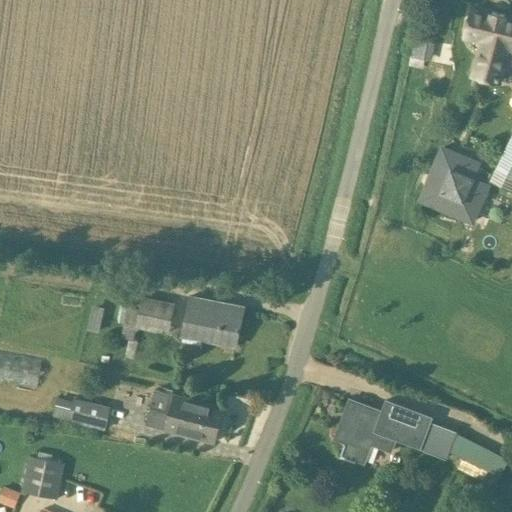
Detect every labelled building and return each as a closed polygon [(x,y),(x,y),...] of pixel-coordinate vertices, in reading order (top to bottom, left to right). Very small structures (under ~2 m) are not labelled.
[(511,18),(472,9),(465,37),(482,41),(474,76),(500,82),(508,48),(511,48),(511,18)] [(511,138),(493,183),(511,191),(511,138)] [(436,205),(458,214),(479,162),(458,153),(436,205)] [(170,334),(176,303),(142,295),(136,327),(170,334)] [(183,334),(237,345),(242,318),(236,317),(238,305),(190,296),(183,334)] [(0,379),(36,383),(37,370),(0,366),(0,379)] [(214,442),(224,407),(156,389),(147,423),(214,442)] [(105,428),(110,408),(75,398),(74,402),(59,398),(54,415),(105,428)] [(420,446),(446,455),(448,451),(498,476),(507,459),(455,432),(429,423),(431,417),(387,400),(383,411),(350,399),(335,438),(346,441),(341,453),(365,462),(372,443),(391,450),(396,437),(420,445),(420,446)] [(59,498),(65,463),(30,456),(22,490),(59,498)]
